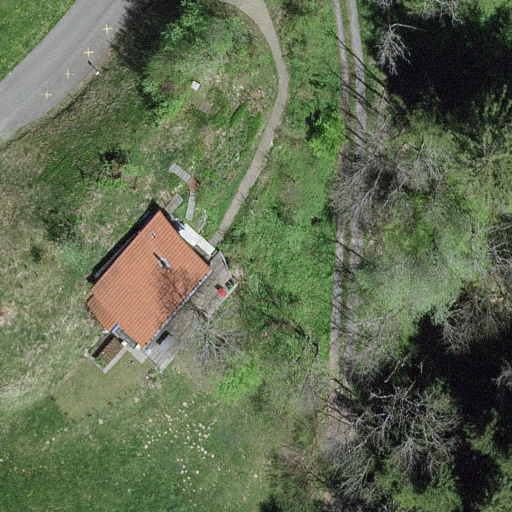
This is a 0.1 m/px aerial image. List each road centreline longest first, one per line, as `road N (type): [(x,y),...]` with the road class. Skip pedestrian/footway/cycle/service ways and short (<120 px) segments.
road 1 (track): [(346,0),(335,511)]
road 2 (tertiary): [(108,0),(81,40),(0,118)]
